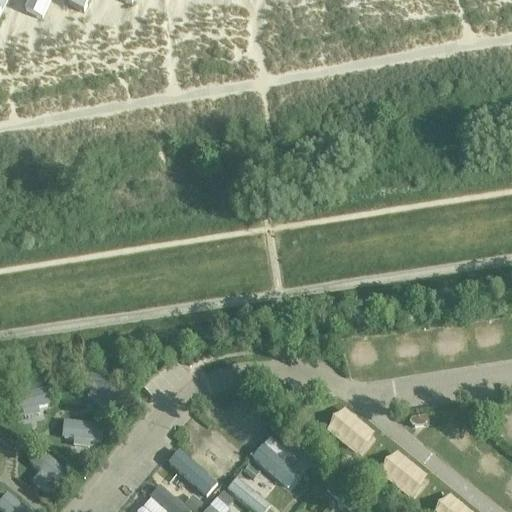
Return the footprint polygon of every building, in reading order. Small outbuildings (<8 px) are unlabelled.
[(0,0),(0,19),(9,0),(0,0)] [(32,0),(26,14),(42,21),(52,0),(32,0)] [(91,0),(71,0),(68,8),(84,15),(91,0)] [(138,383),(153,399),(184,368),(169,352),(138,383)] [(237,352),(206,360),(211,382),(243,374),(237,352)] [(126,402),(97,373),(85,386),(113,414),(126,402)] [(52,408),(48,392),(8,399),(12,416),(52,408)] [(511,394),(496,402),(503,417),(511,413),(511,394)] [(258,440),(272,424),(242,400),(235,408),(242,413),(235,422),(258,440)] [(105,428),(65,424),(63,441),(103,446),(105,428)] [(243,456),(213,431),(206,439),(213,445),(206,453),(229,472),(243,456)] [(276,433),(270,441),(280,449),(286,442),(276,433)] [(246,434),(241,440),(248,446),(254,440),(246,434)] [(496,464),(508,446),(492,436),(481,454),(496,464)] [(299,480),(264,449),(252,462),(288,493),(299,480)] [(73,478),(41,453),(31,467),(62,491),(73,478)] [(217,488),(179,454),(167,467),(205,502),(217,488)] [(218,467),(212,473),(222,482),(228,476),(218,467)] [(248,468),(243,475),(253,483),(258,476),(248,468)] [(268,511),(271,510),(237,481),(227,494),(248,511),(268,511)] [(366,511),(369,510),(337,482),(326,494),(345,511),(366,511)] [(184,511),(159,490),(149,502),(161,511),(184,511)] [(222,494),(216,501),(225,509),(231,502),(222,494)] [(26,511),(8,496),(0,506),(0,511),(26,511)] [(192,498),(184,508),(189,511),(198,511),(202,507),(192,498)]
